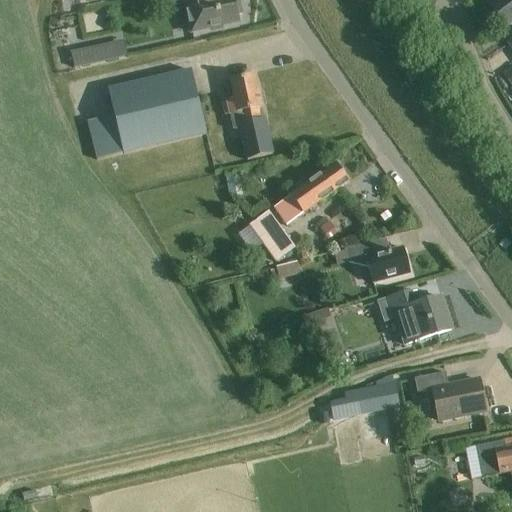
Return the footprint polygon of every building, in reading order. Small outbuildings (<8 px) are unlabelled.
[(189,37),(239,26),(238,18),(243,17),(240,3),(235,4),(233,0),(184,0),(185,3),(182,4),(189,37)] [(511,24),(511,0),(492,0),(495,4),(490,7),(505,30),(511,24)] [(126,58),(123,42),(69,54),(73,69),(126,58)] [(511,69),(503,77),(511,88),(511,69)] [(417,80),(412,71),(405,76),(410,84),(417,80)] [(190,72),(108,91),(114,117),(87,123),(96,160),(123,154),(124,156),(206,137),(190,72)] [(231,130),(238,129),(245,162),(272,156),(264,120),(260,121),(257,109),(261,109),(255,78),(229,84),(232,100),(225,101),(231,130)] [(336,166),(319,177),(272,210),(285,228),(348,183),(336,166)] [(224,175),(212,178),(217,202),(229,200),(224,175)] [(254,223),(248,227),(275,264),(280,260),(294,250),(267,213),(254,223)] [(379,241),(359,246),(344,249),(344,253),(334,255),(336,266),(348,263),(368,268),(372,284),(408,275),(402,249),(382,254),(379,241)] [(296,263),(276,268),(279,280),(299,275),(296,263)] [(403,347),(432,338),(451,332),(440,299),(414,307),(410,293),(378,303),(384,323),(395,320),(403,347)] [(185,381),(194,419),(261,403),(252,365),(185,381)] [(438,423),(485,414),(478,382),(447,388),(445,374),(413,381),(416,395),(432,392),(438,423)] [(393,385),(353,393),(358,413),(397,405),(393,385)] [(511,449),(504,451),(503,443),(476,448),(482,479),(509,474),(510,478),(511,480),(511,449)]
